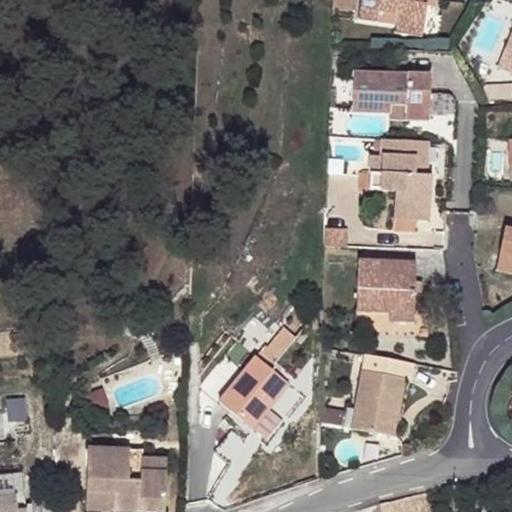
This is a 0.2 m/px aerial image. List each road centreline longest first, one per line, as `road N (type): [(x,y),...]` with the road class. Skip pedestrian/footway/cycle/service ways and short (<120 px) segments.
road 1 (residential): [(471,445),(260,511)]
road 2 (residential): [(495,359),(463,313),(453,263),(458,219)]
